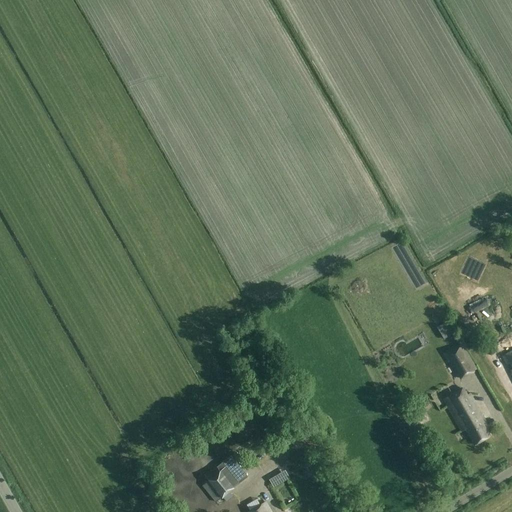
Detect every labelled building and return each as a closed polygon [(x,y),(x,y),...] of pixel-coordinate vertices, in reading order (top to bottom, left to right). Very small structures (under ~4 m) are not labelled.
[(451,320),(440,322),(443,334),(454,331),(451,320)] [(462,344),(444,354),(448,362),(450,360),(460,378),(476,369),(462,344)] [(511,351),(503,356),(507,364),(510,362),(511,365),(511,368),(510,370),(511,373),(511,351)] [(461,389),(443,399),(462,431),(465,429),(474,444),(490,436),(484,426),(487,424),(469,393),(465,396),(461,389)] [(411,429),(428,420),(422,410),(405,420),(411,429)] [(267,425),(275,436),(285,428),(277,417),(267,425)] [(310,458),(303,463),(310,473),(317,469),(310,458)] [(219,469),(215,464),(204,474),(206,476),(208,479),(207,479),(208,480),(201,485),(215,502),(221,497),(222,497),(225,501),(233,495),(231,494),(229,493),(228,492),(234,488),(233,487),(241,481),(228,464),(220,470),(219,469)] [(292,489),(286,491),(283,484),(278,486),(285,502),(296,497),(292,489)] [(270,511),(265,502),(247,511),(270,511)]
